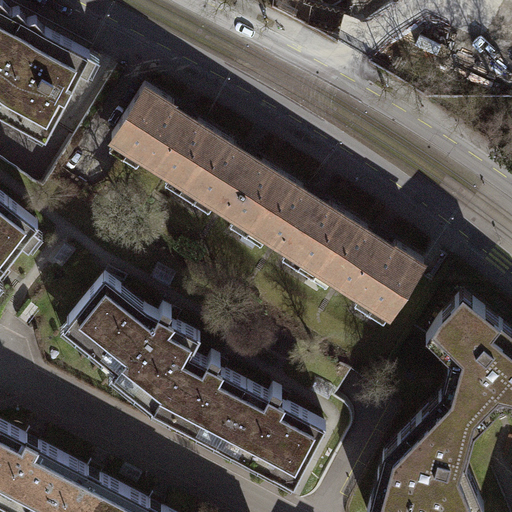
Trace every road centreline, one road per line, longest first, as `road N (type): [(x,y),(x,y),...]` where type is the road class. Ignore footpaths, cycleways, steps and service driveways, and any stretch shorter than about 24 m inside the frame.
road 1 (tertiary): [(85,0),(296,113),(441,209),(511,267)]
road 2 (tertiary): [(511,191),(379,98),(189,0)]
road 3 (residential): [(272,511),(0,370)]
